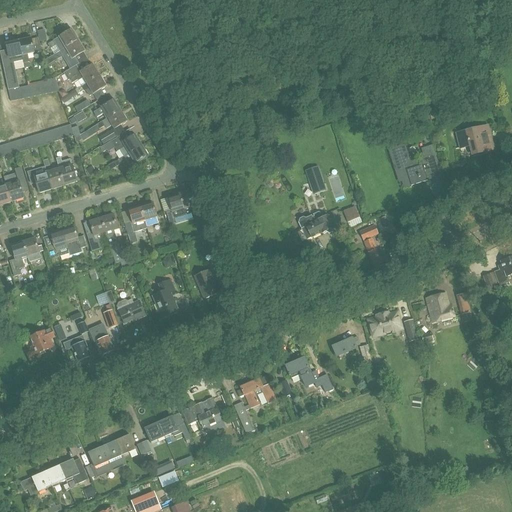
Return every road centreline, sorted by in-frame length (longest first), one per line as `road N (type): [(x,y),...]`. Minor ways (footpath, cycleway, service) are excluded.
road 1 (tertiary): [(0,443),(511,219)]
road 2 (residential): [(78,8),(164,148),(171,174),(0,230)]
